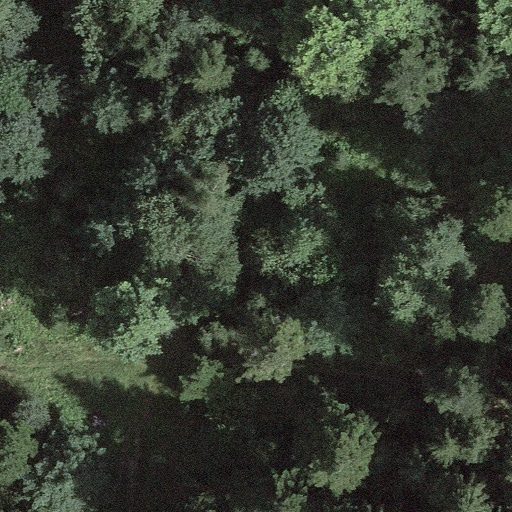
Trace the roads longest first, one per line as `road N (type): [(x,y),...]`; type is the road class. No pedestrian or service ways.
road 1 (track): [(112,511),(161,364),(249,255),(392,167),(511,135)]
road 2 (track): [(511,403),(405,373),(268,357),(67,368),(0,361)]
